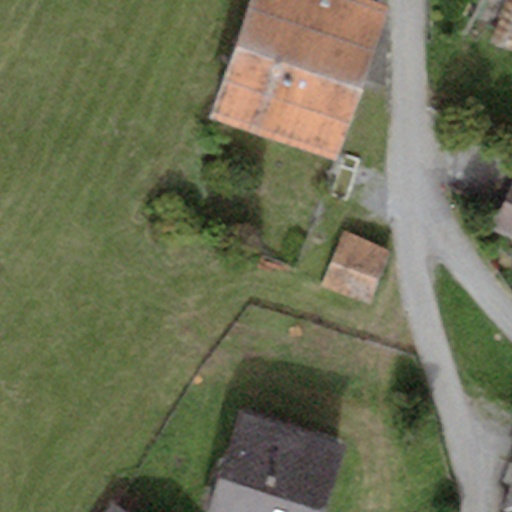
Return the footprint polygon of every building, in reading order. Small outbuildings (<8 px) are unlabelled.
[(385,0),(246,0),(210,106),(337,147),(385,0)] [(511,0),(506,0),(488,42),(511,52),(511,0)] [(511,236),(511,181),(491,227),(511,236)] [(388,248),(345,228),(322,283),(368,300),(388,248)] [(239,403),(201,511),(322,511),(346,437),(239,403)] [(511,511),(511,483),(501,511),(511,511)] [(136,511),(113,498),(104,511),(136,511)]
